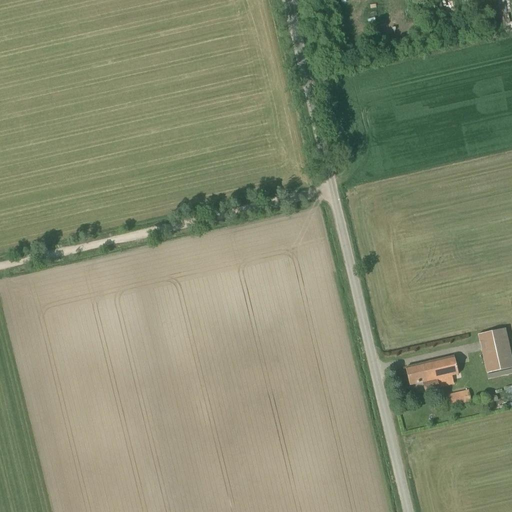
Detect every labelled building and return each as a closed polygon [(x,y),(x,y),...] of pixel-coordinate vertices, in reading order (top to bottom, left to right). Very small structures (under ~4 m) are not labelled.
[(511,17),(508,0),(496,0),(500,19),(511,17)] [(477,335),(486,374),(511,368),(511,361),(505,329),(477,335)] [(405,368),(409,386),(422,383),(425,393),(434,390),(435,391),(438,391),(436,380),(458,375),(453,357),(405,368)] [(508,369),(488,375),(489,379),(509,373),(508,369)] [(443,396),(446,407),(470,402),(468,390),(443,396)]
